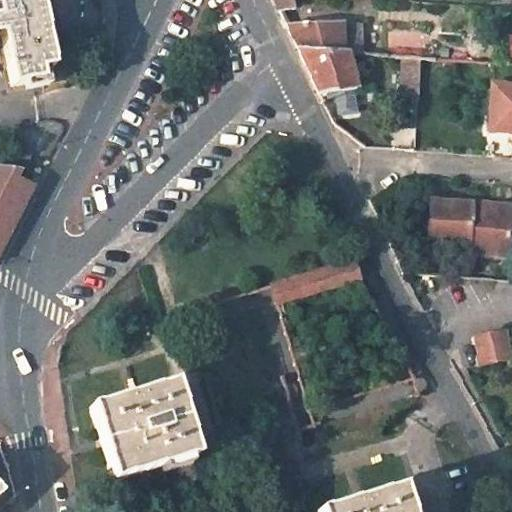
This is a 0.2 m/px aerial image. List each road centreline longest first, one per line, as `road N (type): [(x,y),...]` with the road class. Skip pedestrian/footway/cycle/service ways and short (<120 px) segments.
road 1 (residential): [(511,502),(281,56)]
road 2 (residential): [(21,304),(281,56)]
road 3 (tertiary): [(21,304),(37,237),(147,14)]
road 4 (tertiary): [(40,511),(22,391),(21,304)]
